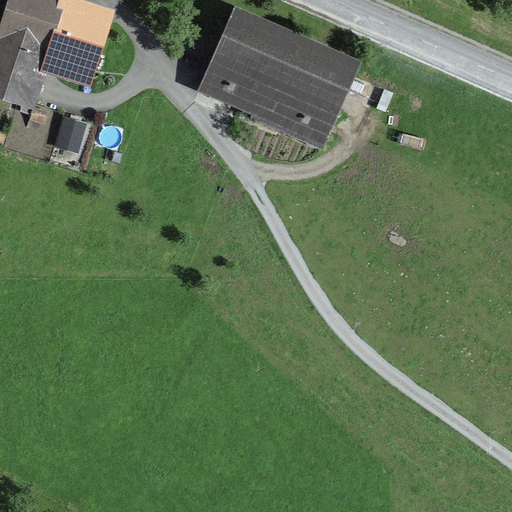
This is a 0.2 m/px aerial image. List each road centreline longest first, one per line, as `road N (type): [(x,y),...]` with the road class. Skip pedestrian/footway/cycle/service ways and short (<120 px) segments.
road 1 (track): [(511,461),(323,325),(155,47),(116,0)]
road 2 (secondary): [(511,77),(332,0)]
